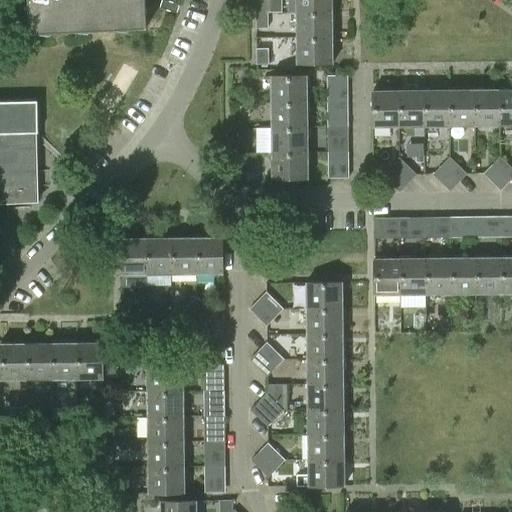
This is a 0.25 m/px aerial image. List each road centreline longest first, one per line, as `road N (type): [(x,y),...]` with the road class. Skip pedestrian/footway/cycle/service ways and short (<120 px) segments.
road 1 (residential): [(511,198),(238,205)]
road 2 (residential): [(156,135),(0,292)]
road 3 (residential): [(240,337),(240,468),(258,511)]
road 4 (residential): [(221,0),(194,71),(156,135)]
road 5 (residential): [(238,205),(240,337)]
